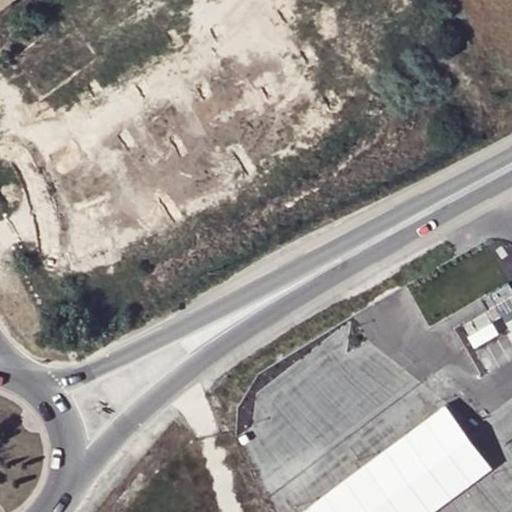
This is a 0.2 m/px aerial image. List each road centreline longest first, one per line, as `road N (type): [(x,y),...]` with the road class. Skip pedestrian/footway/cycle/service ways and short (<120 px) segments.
road 1 (secondary): [(59,482),(199,364),(425,212)]
road 2 (secondary): [(425,212),(130,357),(24,389)]
